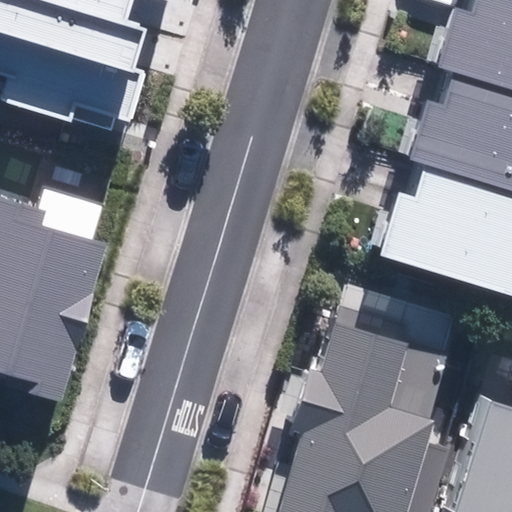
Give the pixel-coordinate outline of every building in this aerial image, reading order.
[(0,0),(0,73),(10,77),(3,101),(110,133),(114,117),(129,121),(143,75),(135,72),(146,33),(126,27),(133,0),(164,0),(168,1),(168,0),(0,0)] [(511,0),(463,0),(462,3),(451,0),(441,0),(423,58),(447,66),(438,94),(416,87),(394,154),(417,161),(408,190),(388,183),(367,249),(511,294),(511,0)] [(0,196),(0,372),(27,380),(23,392),(64,404),(112,245),(41,224),(45,210),(0,196)] [(253,496),(296,511),(421,511),(459,409),(426,397),(445,345),(323,301),(253,496)] [(511,511),(511,394),(480,385),(442,511),(511,511)]
